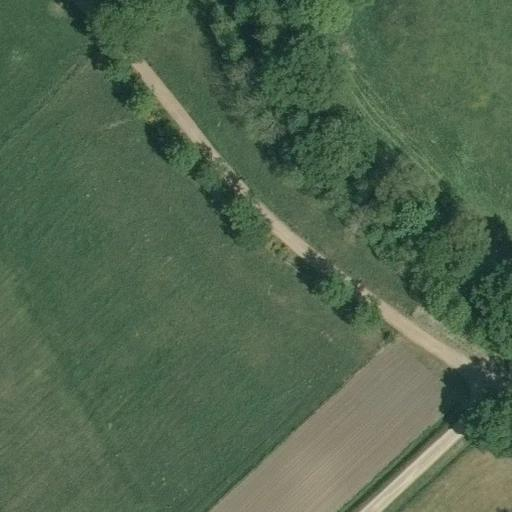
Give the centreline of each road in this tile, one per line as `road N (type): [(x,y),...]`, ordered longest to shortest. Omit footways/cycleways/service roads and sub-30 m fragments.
road 1 (track): [(82,0),(249,202),(313,258),(502,390)]
road 2 (unclassified): [(371,511),(502,390)]
